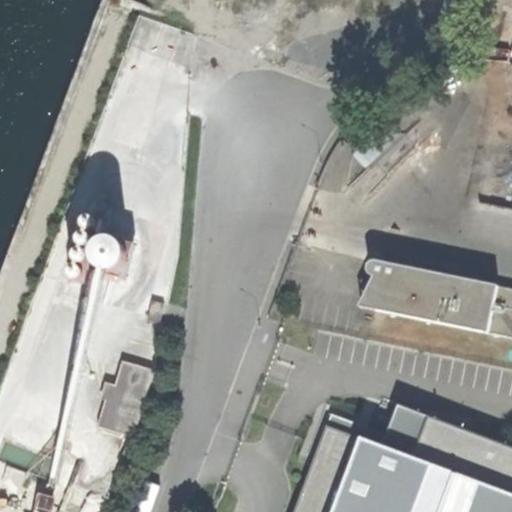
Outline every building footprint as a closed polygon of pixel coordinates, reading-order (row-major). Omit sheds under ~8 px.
[(91,272),(128,281),(138,245),(101,237),(105,221),(89,217),(72,281),(87,285),(91,272)] [(359,307),(511,338),(511,289),(379,261),(375,261),(367,266),(366,270),(370,276),(373,278),(359,307)] [(166,303),(154,301),(149,324),(160,326),(166,303)] [(120,361),(116,384),(105,382),(98,427),(140,434),(150,366),(120,361)] [(317,511),(511,511),(511,499),(345,439),(317,511)]
